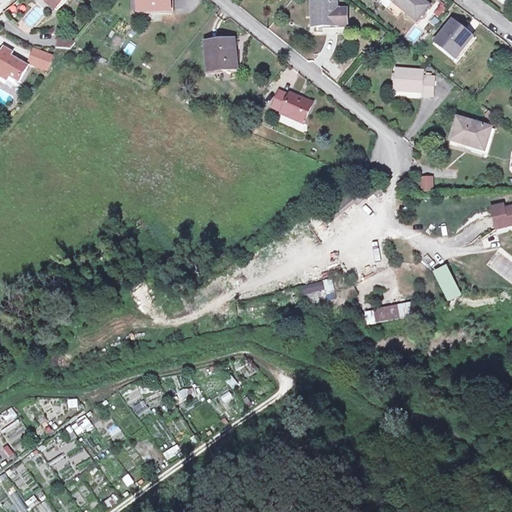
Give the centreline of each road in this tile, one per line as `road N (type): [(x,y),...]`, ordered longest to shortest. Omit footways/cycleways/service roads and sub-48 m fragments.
road 1 (residential): [(217,0),(386,134),(390,154)]
road 2 (track): [(285,374),(285,390),(114,511)]
